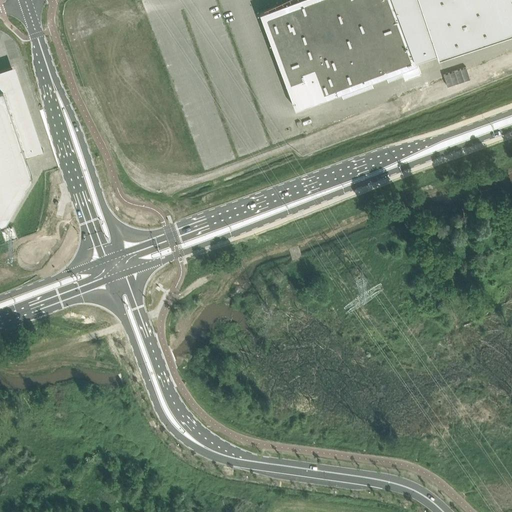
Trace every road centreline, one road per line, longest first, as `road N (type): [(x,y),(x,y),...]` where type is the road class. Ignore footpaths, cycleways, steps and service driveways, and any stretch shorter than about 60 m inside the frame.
road 1 (primary): [(511,113),(121,255)]
road 2 (primary): [(128,272),(511,130)]
road 3 (tertiary): [(443,511),(400,484),(206,448)]
road 4 (tertiary): [(110,278),(166,421),(206,448)]
road 5 (tertiary): [(206,448),(172,393),(128,272)]
road 6 (secondary): [(53,84),(60,131),(104,261)]
road 7 (secondary): [(121,255),(77,128),(53,84)]
